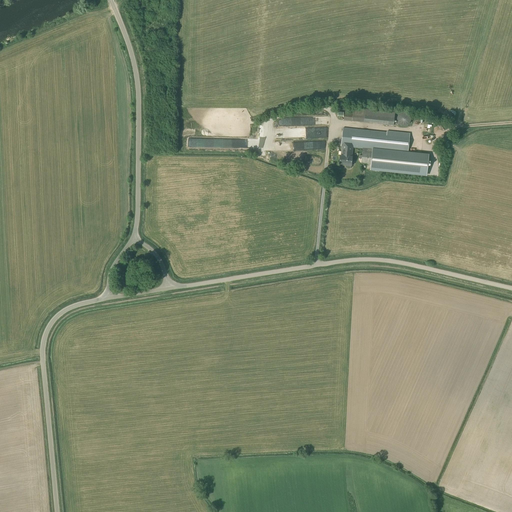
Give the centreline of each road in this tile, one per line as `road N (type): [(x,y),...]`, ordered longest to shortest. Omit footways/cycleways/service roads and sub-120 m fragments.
road 1 (unclassified): [(511,289),(373,259),(168,288)]
road 2 (unclassified): [(109,297),(58,315),(43,341),(56,511)]
road 3 (unclassified): [(135,239),(136,80),(110,0)]
road 4 (track): [(124,0),(0,52)]
